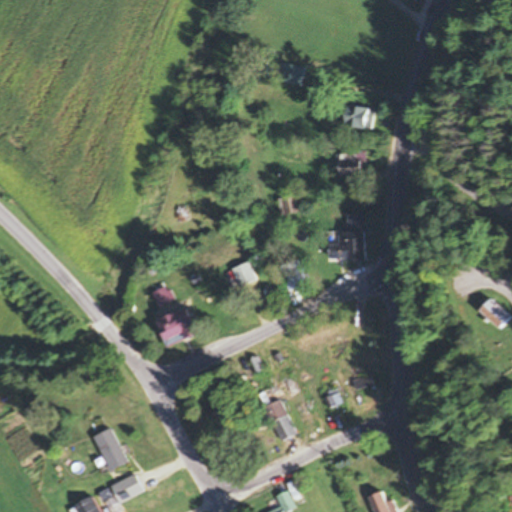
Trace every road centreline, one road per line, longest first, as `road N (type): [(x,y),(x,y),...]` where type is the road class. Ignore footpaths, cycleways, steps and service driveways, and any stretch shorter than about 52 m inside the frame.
road 1 (secondary): [(433,511),(414,452),(395,209),(408,113),(443,0)]
road 2 (residential): [(149,394),(396,274)]
road 3 (residential): [(149,394),(103,324),(0,214)]
road 4 (residential): [(410,419),(196,511)]
road 5 (residential): [(216,511),(149,394)]
